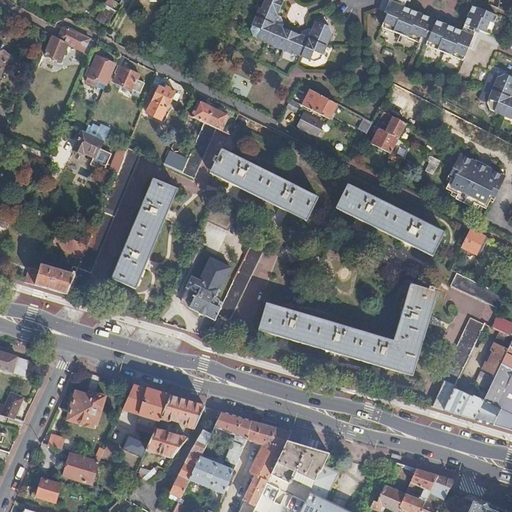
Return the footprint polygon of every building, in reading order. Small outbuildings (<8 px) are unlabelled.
[(274,24),(278,15),(284,0),(266,0),(263,8),(260,7),(250,28),(253,35),(275,45),(292,52),(316,62),(322,59),(332,34),(330,28),(316,22),(313,30),(309,39),(300,35),(284,28),(274,24)] [(422,34),(426,25),(430,17),(404,6),(393,1),(388,13),(384,22),(395,27),(393,31),(401,35),(409,38),(411,33),(421,38),(422,34)] [(112,8),(108,5),(98,20),(110,27),(123,5),(120,4),(116,2),(112,8)] [(489,34),(494,23),(497,16),(473,5),(465,24),(476,29),(484,32),(489,34)] [(282,17),(278,15),(274,24),(284,28),(286,25),(282,17)] [(473,37),(461,32),(437,19),(433,28),(429,37),(428,40),(438,45),(436,49),(445,53),(452,56),(454,51),(465,56),(473,37)] [(395,27),(384,22),(382,27),(393,31),(395,27)] [(476,29),(465,24),(461,32),(473,37),(476,29)] [(429,37),(433,28),(426,25),(422,34),(429,37)] [(82,51),(89,39),(66,27),(62,29),(57,39),(52,36),(45,56),(62,62),(68,44),(82,51)] [(302,32),(300,35),(309,39),(313,30),(309,29),(302,32)] [(419,42),(421,38),(411,33),(409,38),(419,42)] [(438,45),(428,40),(426,45),(436,49),(438,45)] [(463,60),(465,56),(454,51),(452,56),(463,60)] [(105,85),(115,65),(97,57),(85,82),(95,86),(97,82),(105,85)] [(11,67),(5,64),(1,71),(8,74),(11,67)] [(139,76),(121,67),(114,82),(132,90),(139,76)] [(511,97),(511,96),(511,76),(505,74),(498,77),(488,102),(491,109),(511,118),(511,97)] [(103,90),(105,85),(97,82),(95,86),(103,90)] [(164,90),(152,83),(146,98),(146,99),(142,109),(146,111),(146,113),(160,120),(175,91),(166,87),(164,90)] [(302,105),(329,119),(337,104),(310,89),(302,105)] [(198,102),(191,117),(204,122),(206,123),(212,109),(198,102)] [(227,116),(212,109),(206,123),(216,127),(221,130),(221,129),(227,116)] [(383,111),(383,112),(380,118),(385,121),(383,123),(378,121),(375,126),(379,128),(399,138),(407,123),(383,111)] [(322,124),(304,114),(298,126),(316,135),(322,124)] [(359,131),(366,134),(372,124),(364,120),(359,131)] [(206,123),(204,122),(186,162),(181,172),(180,173),(192,178),(216,127),(206,123)] [(89,134),(103,141),(108,129),(100,125),(99,128),(93,125),(92,127),(89,134)] [(85,132),(73,126),(68,136),(77,140),(72,149),(83,155),(85,152),(94,157),(103,141),(89,134),(85,132)] [(391,152),(399,138),(379,128),(370,143),(391,154),(391,152)] [(511,144),(490,133),(487,139),(509,151),(511,144)] [(125,152),(115,147),(113,152),(123,157),(125,152)] [(125,152),(123,157),(121,163),(109,191),(92,234),(87,246),(82,259),(78,268),(90,273),(139,153),(127,148),(125,152)] [(318,199),(222,150),(211,174),(306,222),(318,199)] [(400,157),(391,152),(391,154),(389,158),(397,162),(400,157)] [(451,192),(450,195),(455,198),(455,199),(472,207),(473,206),(479,209),(480,206),(487,209),(490,202),(494,203),(506,176),(460,153),(448,177),(451,178),(446,189),(451,192)] [(181,172),(186,162),(169,154),(164,164),(181,172)] [(433,175),(441,160),(431,154),(428,159),(431,160),(426,171),(433,175)] [(176,192),(151,182),(111,279),(136,289),(176,192)] [(443,234),(348,186),(336,209),(431,257),(443,234)] [(19,223),(21,218),(5,214),(3,219),(19,223)] [(473,230),(470,229),(461,247),(475,255),(485,236),(473,230)] [(82,259),(87,246),(65,237),(56,234),(51,246),(82,259)] [(264,246),(252,240),(233,280),(234,281),(222,306),(217,315),(229,321),(264,246)] [(299,258),(294,247),(287,250),(291,261),(299,258)] [(267,276),(273,260),(260,255),(254,270),(267,276)] [(67,295),(78,268),(71,267),(69,273),(42,265),(40,271),(35,286),(67,295)] [(188,308),(215,321),(217,315),(222,306),(217,304),(218,303),(218,302),(218,300),(217,299),(216,297),(214,296),(217,291),(210,288),(217,273),(206,267),(198,282),(190,278),(185,289),(187,289),(181,302),(189,306),(188,308)] [(25,283),(35,286),(40,271),(29,268),(25,283)] [(497,292),(456,273),(450,286),(500,310),(506,296),(497,292)] [(394,342),(266,305),(258,331),(412,376),(437,293),(411,285),(394,342)] [(445,382),(432,407),(442,410),(454,386),(483,326),(470,319),(440,380),(445,382)] [(511,340),(511,336),(499,331),(481,369),(495,376),(501,365),(511,340)] [(511,340),(501,365),(511,370),(511,340)] [(29,360),(0,351),(0,368),(25,375),(29,360)] [(487,394),(475,420),(511,430),(511,370),(501,365),(495,376),(494,378),(489,390),(487,394)] [(475,383),(489,390),(494,378),(480,372),(475,383)] [(142,415),(150,390),(148,390),(133,386),(123,409),(142,415)] [(454,386),(442,410),(450,413),(475,420),(487,394),(481,392),(478,399),(454,392),(457,387),(454,386)] [(160,419),(170,397),(150,390),(142,415),(159,420),(160,419)] [(7,399),(20,403),(22,396),(9,392),(7,399)] [(92,396),(76,392),(68,420),(83,425),(85,424),(86,421),(97,425),(105,396),(93,392),(92,396)] [(194,429),(204,407),(170,397),(160,419),(163,421),(164,419),(170,422),(170,423),(172,423),(174,421),(186,425),(186,426),(194,429)] [(1,403),(0,407),(0,414),(7,417),(14,419),(20,403),(7,399),(5,405),(1,403)] [(246,440),(252,421),(222,412),(215,427),(236,435),(225,460),(229,461),(228,463),(230,465),(229,467),(201,456),(190,480),(224,493),(246,440)] [(268,426),(252,421),(246,440),(262,444),(268,426)] [(154,435),(157,429),(156,429),(139,424),(137,430),(142,432),(154,435)] [(275,428),(268,426),(262,444),(249,471),(255,475),(243,500),(246,501),(240,511),(253,511),(271,475),(287,442),(291,433),(275,428)] [(172,459),(187,439),(157,429),(154,435),(150,445),(147,451),(172,459)] [(181,498),(190,480),(201,456),(211,435),(203,431),(191,452),(171,494),(181,498)] [(150,445),(154,435),(142,432),(141,437),(144,438),(143,443),(150,445)] [(52,435),(49,445),(61,449),(64,439),(52,435)] [(328,454),(287,442),(271,475),(289,484),(293,483),(295,479),(311,488),(320,471),(323,466),(328,454)] [(98,463),(71,455),(65,477),(91,485),(98,463)] [(337,473),(323,466),(320,471),(311,488),(304,503),(299,511),(347,511),(343,510),(323,500),(337,473)] [(406,496),(401,507),(410,511),(419,511),(437,476),(417,470),(406,496)] [(453,481),(437,476),(419,511),(437,511),(448,490),(453,481)] [(64,486),(45,480),(40,497),(58,503),(64,486)] [(406,496),(385,486),(377,503),(375,502),(372,507),(381,511),(384,507),(395,511),(398,511),(401,507),(406,496)] [(278,489),(273,502),(280,504),(284,492),(278,489)] [(498,511),(473,501),(468,511),(498,511)] [(182,511),(186,505),(179,502),(174,511),(182,511)]
